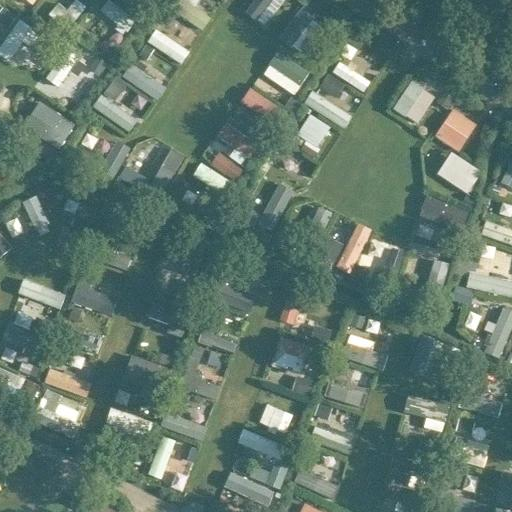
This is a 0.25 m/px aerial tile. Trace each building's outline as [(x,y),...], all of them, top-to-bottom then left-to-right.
[(60,0),(59,0),(52,12),(64,19),(71,7),(60,0)] [(108,38),(121,21),(93,0),(92,0),(80,16),(108,38)] [(234,0),(228,7),(245,23),(265,0),(234,0)] [(282,0),(261,29),(287,48),(309,17),(285,0),(282,0)] [(23,31),(0,20),(0,65),(4,67),(23,31)] [(50,21),(41,32),(61,48),(69,37),(50,21)] [(169,63),(175,44),(138,31),(132,50),(169,63)] [(355,35),(348,45),(358,52),(364,42),(355,35)] [(47,52),(29,81),(44,90),(61,61),(47,52)] [(273,98),(291,78),(264,52),(245,72),(273,98)] [(20,54),(11,67),(22,74),(31,61),(20,54)] [(96,59),(90,69),(100,76),(106,65),(96,59)] [(347,95),(355,73),(321,60),(313,82),(347,95)] [(120,61),(108,78),(144,102),(155,85),(120,61)] [(376,111),(397,126),(418,96),(397,82),(376,111)] [(223,104),(245,123),(261,105),(239,85),(223,104)] [(292,99),(285,109),(292,114),(299,104),(292,99)] [(11,123),(48,146),(62,124),(25,101),(11,123)] [(114,134),(123,114),(100,104),(91,124),(114,134)] [(435,138),(456,153),(474,126),(453,112),(435,138)] [(280,135),(300,150),(315,132),(295,116),(280,135)] [(217,118),(202,133),(221,151),(236,137),(217,118)] [(138,176),(152,185),(170,156),(156,147),(138,176)] [(418,174),(448,189),(456,172),(427,157),(418,174)] [(176,179),(201,190),(209,173),(183,161),(176,179)] [(51,188),(39,194),(45,206),(57,200),(51,188)] [(15,214),(22,230),(35,225),(23,194),(0,203),(0,213),(3,219),(15,214)] [(484,196),(481,205),(485,206),(488,207),(491,198),(488,197),(484,196)] [(468,197),(463,206),(470,210),(475,201),(468,197)] [(446,224),(448,206),(405,200),(403,218),(446,224)] [(244,207),(236,221),(252,230),(260,215),(244,207)] [(488,228),(491,217),(471,212),(469,223),(488,228)] [(283,236),(278,246),(288,251),(292,240),(283,236)] [(326,237),(316,259),(333,267),(343,246),(326,237)] [(212,288),(240,291),(242,267),(214,265),(212,288)] [(492,296),(493,280),(459,278),(458,294),(492,296)] [(9,281),(0,305),(0,307),(30,319),(40,292),(9,281)] [(399,289),(397,299),(407,302),(410,292),(399,289)] [(275,325),(286,295),(273,290),(262,321),(275,325)] [(96,309),(99,298),(84,294),(82,306),(96,309)] [(136,302),(129,328),(166,338),(173,311),(136,302)] [(354,315),(351,326),(361,329),(365,319),(354,315)] [(0,361),(3,355),(19,362),(30,338),(0,325),(0,361)] [(327,344),(330,333),(315,328),(312,340),(327,344)] [(401,335),(392,376),(405,379),(414,338),(401,335)] [(272,368),(302,377),(311,349),(281,339),(272,368)] [(453,349),(448,361),(458,365),(462,353),(453,349)] [(135,392),(146,361),(119,350),(107,382),(135,392)] [(23,362),(18,372),(29,376),(33,367),(23,362)] [(470,365),(466,378),(481,382),(484,370),(470,365)] [(315,374),(312,402),(345,406),(348,377),(315,374)] [(499,407),(511,411),(511,391),(505,389),(499,407)] [(48,394),(44,403),(52,407),(56,397),(48,394)] [(380,440),(396,444),(406,400),(390,397),(380,440)] [(90,422),(119,432),(126,411),(97,402),(90,422)] [(145,432),(183,445),(192,419),(154,406),(145,432)] [(319,406),(315,417),(328,422),(332,410),(319,406)] [(459,421),(456,432),(472,436),(474,425),(459,421)] [(301,426),(295,442),(330,458),(337,442),(301,426)] [(225,428),(220,451),(268,462),(274,440),(225,428)] [(182,458),(192,462),(196,451),(186,447),(182,458)] [(370,456),(367,511),(395,511),(396,491),(404,491),(405,458),(370,456)] [(452,465),(448,480),(460,483),(464,469),(452,465)] [(213,467),(209,493),(242,498),(246,472),(213,467)] [(293,467),(285,493),(309,501),(318,475),(293,467)] [(474,511),(506,511),(511,482),(511,478),(482,473),(474,511)] [(271,475),(266,485),(270,487),(278,490),(279,491),(284,480),(271,475)]
